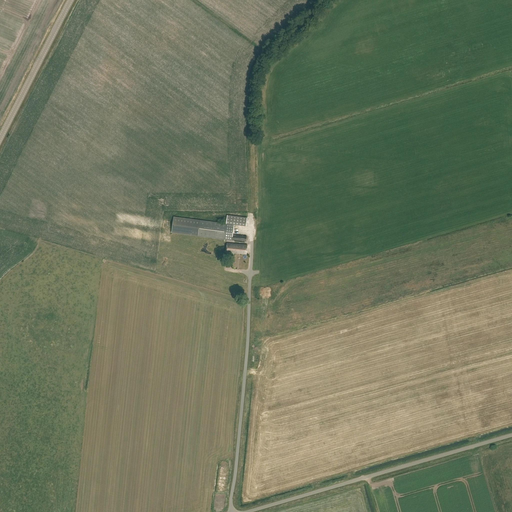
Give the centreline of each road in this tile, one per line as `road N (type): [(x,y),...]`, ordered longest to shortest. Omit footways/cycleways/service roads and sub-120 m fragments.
road 1 (unclassified): [(246,511),(511,433)]
road 2 (unclassified): [(230,511),(252,265)]
road 3 (tertiary): [(0,138),(70,0)]
